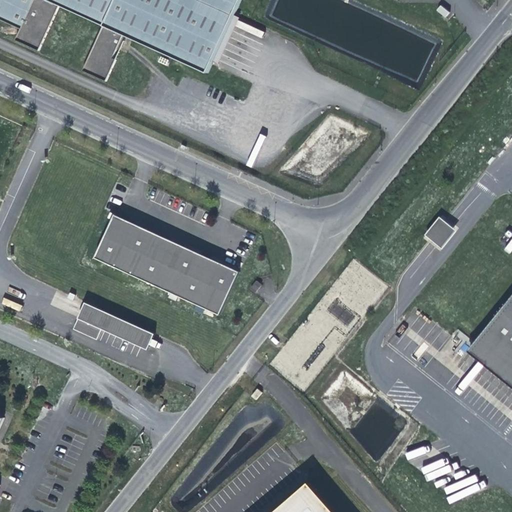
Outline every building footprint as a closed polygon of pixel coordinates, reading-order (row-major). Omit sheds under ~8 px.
[(41,58),(61,12),(105,32),(85,78),(105,87),(110,89),(117,72),(118,70),(116,69),(127,43),(137,47),(210,79),(246,0),(0,0),(0,25),(22,35),(17,48),(41,58)] [(440,6),(436,11),(444,18),(448,13),(440,6)] [(115,215),(95,258),(171,293),(178,296),(219,315),(239,272),(115,215)] [(455,229),(440,217),(426,235),(441,248),(455,229)] [(175,301),(178,296),(171,293),(168,298),(175,301)] [(511,297),(470,350),(511,383),(511,297)] [(156,334),(87,304),(75,330),(99,341),(103,330),(148,351),(156,334)] [(335,511),(311,484),(278,511),(335,511)]
